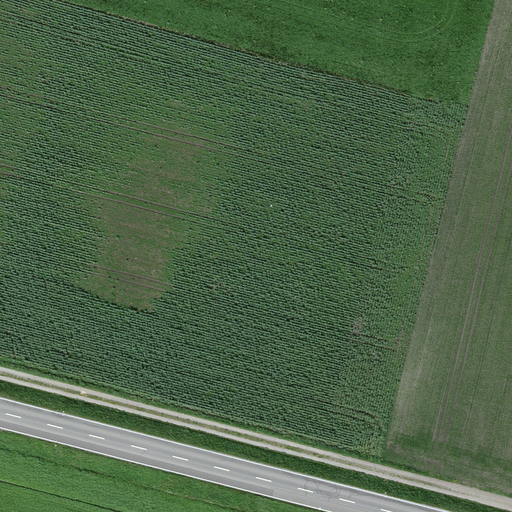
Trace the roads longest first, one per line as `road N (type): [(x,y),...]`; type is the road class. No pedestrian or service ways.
road 1 (track): [(0,375),(511,508)]
road 2 (secondary): [(0,413),(389,511)]
